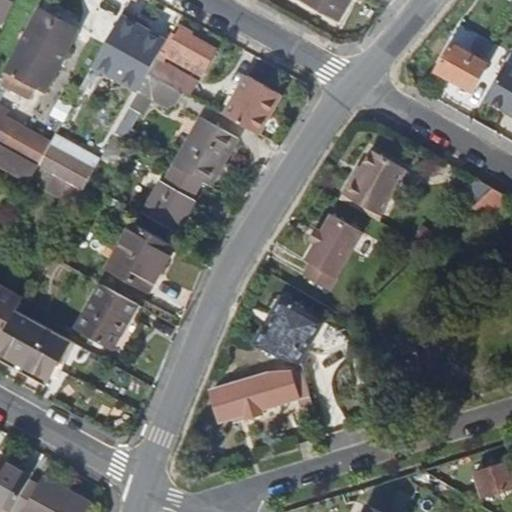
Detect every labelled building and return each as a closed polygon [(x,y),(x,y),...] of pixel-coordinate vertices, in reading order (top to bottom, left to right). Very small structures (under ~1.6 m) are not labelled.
[(18,0),(0,0),(0,17),(6,21),(18,0)] [(350,0),(310,0),(341,17),(350,0)] [(154,21),(128,9),(96,67),(102,70),(104,66),(113,70),(114,68),(119,71),(128,56),(147,66),(165,36),(150,28),(154,21)] [(44,10),(11,69),(51,91),(59,76),(54,72),(79,29),(44,10)] [(186,20),(182,26),(193,31),(196,25),(186,20)] [(220,45),(193,31),(182,26),(174,43),(167,41),(150,71),(182,88),(192,94),(200,80),(165,60),(168,53),(186,62),(190,54),(209,64),(220,45)] [(490,63),(455,43),(439,69),(476,89),(490,63)] [(205,72),(209,64),(190,54),(186,62),(205,72)] [(511,67),(509,66),(489,99),(511,111),(511,67)] [(150,71),(142,85),(132,104),(144,111),(154,93),(173,103),(174,102),(182,88),(150,71)] [(253,88),(235,118),(264,134),(281,104),(253,88)] [(0,112),(0,139),(42,163),(54,142),(0,112)] [(205,115),(177,163),(202,178),(214,185),(241,136),(205,115)] [(118,130),(129,136),(131,138),(137,129),(123,121),(118,130)] [(120,152),(129,136),(118,130),(109,146),(120,152)] [(97,167),(54,142),(42,163),(85,187),(97,167)] [(409,169),(374,149),(359,177),(355,175),(345,193),(384,215),(409,169)] [(193,193),(202,178),(177,163),(175,163),(167,178),(164,177),(145,210),(176,227),(195,195),(193,193)] [(96,193),(85,187),(84,191),(94,197),(96,193)] [(511,199),(511,198),(495,188),(475,206),(488,222),(511,199)] [(345,193),(341,199),(380,221),(384,215),(345,193)] [(332,290),(365,232),(333,214),(308,260),(314,263),(306,276),(332,290)] [(151,288),(176,242),(134,219),(108,265),(151,288)] [(112,345),(138,299),(101,279),(75,325),(112,345)] [(25,296),(0,282),(0,339),(1,340),(18,308),(25,296)] [(265,326),(255,344),(299,366),(326,320),(282,296),(272,313),(275,314),(268,328),(265,326)] [(0,356),(29,373),(31,370),(34,365),(52,374),(72,338),(18,308),(1,340),(0,341),(0,356)] [(413,336),(377,346),(388,383),(424,372),(413,336)] [(270,375),(214,391),(221,418),(244,412),(246,418),(262,414),(260,407),(298,397),(292,375),(270,375)] [(0,504),(12,511),(29,483),(32,476),(0,458),(0,504)] [(511,463),(478,474),(485,498),(511,489),(511,463)] [(40,489),(29,483),(12,511),(86,511),(91,504),(47,478),(40,489)]
